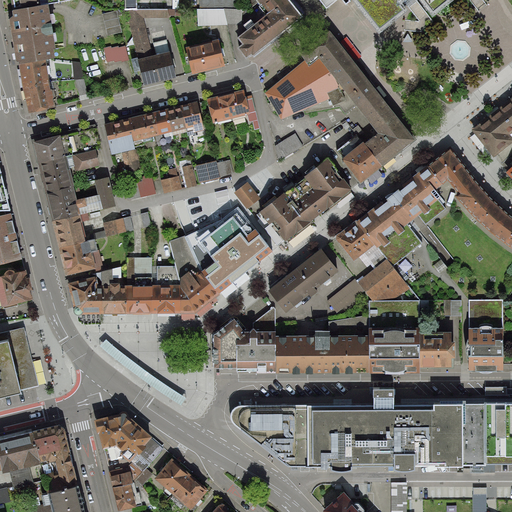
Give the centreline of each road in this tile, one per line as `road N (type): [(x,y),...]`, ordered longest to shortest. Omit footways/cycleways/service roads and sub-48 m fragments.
road 1 (residential): [(214,413),(235,384),(511,380)]
road 2 (secondary): [(9,133),(56,312),(113,379)]
road 3 (residential): [(258,62),(9,133)]
road 4 (residential): [(511,473),(312,476),(287,492)]
